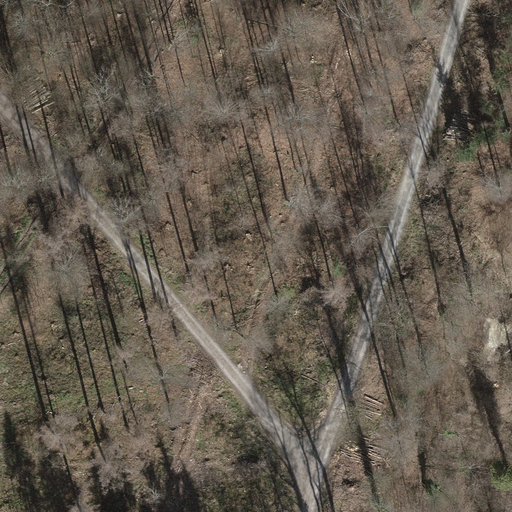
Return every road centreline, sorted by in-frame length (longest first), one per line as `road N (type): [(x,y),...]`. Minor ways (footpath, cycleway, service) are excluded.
road 1 (track): [(0,96),(286,416),(312,475),(302,511)]
road 2 (track): [(470,0),(403,247),(312,475)]
